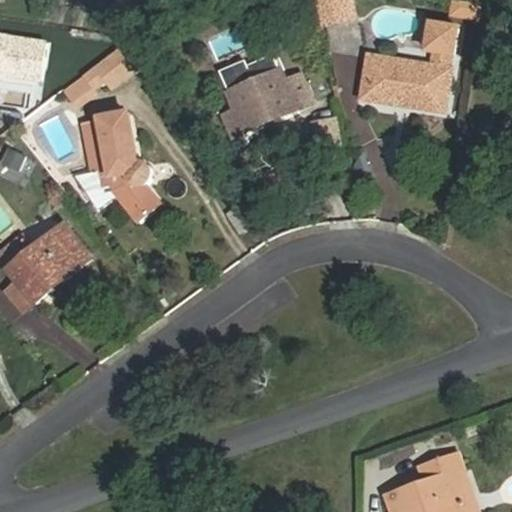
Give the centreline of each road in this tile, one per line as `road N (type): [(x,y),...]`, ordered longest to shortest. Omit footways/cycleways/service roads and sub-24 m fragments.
road 1 (residential): [(0,473),(287,257),(329,243),(394,247),(427,259),(511,325)]
road 2 (residential): [(17,511),(511,341)]
